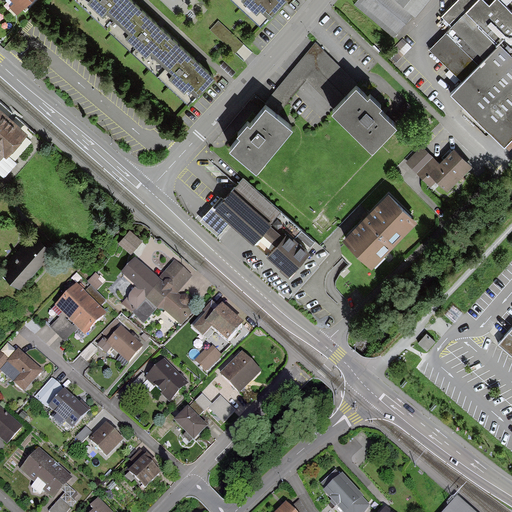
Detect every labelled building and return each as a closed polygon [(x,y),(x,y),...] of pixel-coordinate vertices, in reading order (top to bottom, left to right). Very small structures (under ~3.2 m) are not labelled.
[(29,0),(5,0),(17,12),(29,0)] [(129,0),(76,0),(188,103),(213,76),(129,0)] [(232,0),(260,25),(283,0),(232,0)] [(356,0),(354,3),(394,37),(425,0),(356,0)] [(462,79),(451,91),(504,143),(511,135),(511,9),(502,0),(455,0),(441,15),(451,25),(429,48),(462,79)] [(220,21),(212,30),(238,53),(246,43),(220,21)] [(354,85),(329,110),(371,149),(395,124),(354,85)] [(0,168),(10,177),(42,141),(0,103),(0,168)] [(228,147),(255,169),(291,126),(265,104),(228,147)] [(439,161),(423,144),(405,161),(434,190),(441,183),(448,190),(473,165),(454,146),(439,161)] [(242,179),(214,211),(228,223),(288,275),(316,243),(242,179)] [(388,190),(343,237),(372,265),(418,218),(388,190)] [(200,221),(217,235),(228,223),(211,209),(200,221)] [(145,241),(134,232),(123,245),(133,254),(145,241)] [(16,258),(3,273),(20,288),(51,252),(34,237),(16,258)] [(141,260),(127,275),(142,289),(127,306),(150,326),(165,310),(184,327),(198,312),(181,296),(194,281),(176,264),(162,279),(141,260)] [(99,291),(105,286),(97,277),(91,282),(99,291)] [(75,290),(57,309),(84,335),(102,316),(75,290)] [(218,304),(197,330),(209,340),(217,331),(238,348),(251,332),(218,304)] [(511,328),(499,344),(511,355),(511,328)] [(108,338),(101,345),(112,355),(117,350),(136,368),(152,351),(127,329),(114,344),(108,338)] [(427,349),(436,340),(427,332),(418,341),(427,349)] [(211,342),(194,358),(208,373),(225,357),(211,342)] [(9,346),(3,352),(12,359),(17,353),(9,346)] [(0,357),(0,369),(22,391),(38,374),(17,354),(8,364),(0,357)] [(267,373),(248,355),(227,378),(246,396),(267,373)] [(169,363),(151,381),(178,406),(195,389),(169,363)] [(52,382),(38,398),(72,429),(86,413),(52,382)] [(226,398),(215,409),(227,422),(239,411),(226,398)] [(0,438),(11,449),(27,432),(0,406),(0,438)] [(197,409),(182,423),(202,444),(217,429),(197,409)] [(128,444),(110,426),(92,444),(110,462),(128,444)] [(85,443),(94,434),(89,429),(80,437),(85,443)] [(69,479),(38,453),(21,473),(53,499),(69,479)] [(167,477),(147,457),(130,475),(150,494),(167,477)] [(360,511),(370,499),(346,483),(335,499),(355,511),(360,511)] [(73,488),(51,511),(70,511),(83,498),(73,488)] [(472,511),(457,498),(444,511),(472,511)] [(303,511),(293,501),(281,511),(303,511)]
